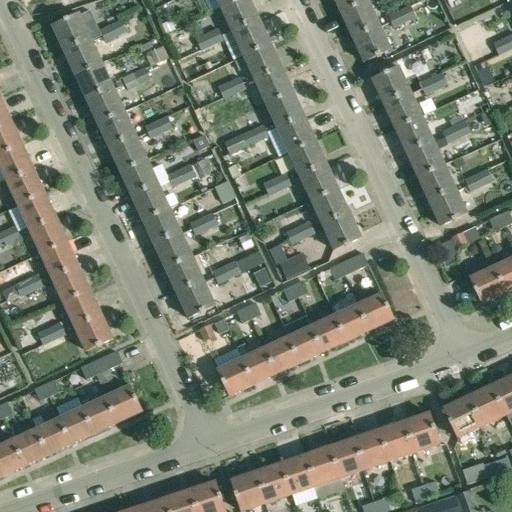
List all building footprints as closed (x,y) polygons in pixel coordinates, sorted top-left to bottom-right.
[(217,0),(222,9),(240,0),(217,0)] [(260,23),(249,0),(240,0),(222,9),(232,30),(242,26),(244,31),(260,23)] [(334,0),(342,14),(367,2),(366,0),(334,0)] [(342,14),(352,36),(367,29),(369,33),(380,28),(367,2),(342,14)] [(410,7),(399,12),(404,24),(415,19),(410,7)] [(393,29),(404,24),(399,12),(388,17),(393,29)] [(53,28),(64,50),(79,43),(81,48),(92,43),(79,16),(69,21),(68,20),(65,21),(65,23),(53,28)] [(122,21),(111,26),(116,38),(127,33),(122,21)] [(232,30),(244,57),(270,45),(260,23),(244,31),(242,26),(232,30)] [(116,38),(111,26),(100,32),(105,43),(116,38)] [(367,29),(352,36),(365,63),(375,58),(376,59),(381,57),(380,56),(390,51),(380,28),(369,33),(367,29)] [(218,29),(207,35),(212,46),(223,41),(218,29)] [(212,46),(207,35),(196,40),(201,51),(212,46)] [(499,57),(510,51),(505,40),(494,45),(499,57)] [(64,50),(76,77),(102,65),(92,43),(81,48),(79,43),(64,50)] [(282,71),(270,45),(244,57),(254,79),(265,74),(267,78),(282,71)] [(76,77),(86,99),(102,91),(104,96),(114,91),(102,65),(76,77)] [(401,101),(411,96),(399,69),(389,74),(389,73),(384,75),(384,76),(373,81),(383,104),(399,96),(401,101)] [(145,70),(134,75),(139,87),(150,81),(145,70)] [(254,79),(267,105),(293,93),(282,71),(267,78),(265,74),(254,79)] [(139,87),(134,75),(123,80),(128,92),(139,87)] [(441,75),(430,80),(436,91),(447,86),(441,75)] [(230,83),(235,94),(246,89),(241,77),(230,83)] [(436,91),(430,80),(419,85),(425,96),(436,91)] [(235,94),(230,83),(218,88),(223,100),(235,94)] [(102,91),(86,99),(98,125),(124,113),(114,91),(104,96),(102,91)] [(305,120),(293,93),(267,105),(277,127),(287,122),(290,127),(305,120)] [(383,104),(395,130),(421,118),(411,96),(401,101),(399,96),(383,104)] [(0,130),(12,125),(0,98),(0,130)] [(489,111),(484,100),(464,109),(469,120),(489,111)] [(98,125),(109,147),(124,140),(126,144),(137,140),(124,113),(98,125)] [(424,150),(434,145),(421,118),(395,130),(406,152),(421,145),(424,150)] [(167,119),(156,124),(162,135),(173,130),(167,119)] [(277,127),(289,154),(315,142),(305,120),(290,127),(287,122),(277,127)] [(453,128),(459,140),(470,135),(464,123),(453,128)] [(162,135),(156,124),(145,129),(151,140),(162,135)] [(0,157),(22,147),(12,125),(0,130),(0,157)] [(263,126),(252,131),(257,143),(269,138),(263,126)] [(459,140),(453,128),(442,133),(448,145),(459,140)] [(246,148),(257,143),(252,131),(241,137),(246,148)] [(240,135),(224,143),(230,156),(246,148),(241,137),(240,135)] [(147,161),(137,140),(126,144),(124,140),(109,147),(121,173),(147,161)] [(315,142),(289,154),(299,176),(310,171),(312,176),(328,168),(315,142)] [(406,152),(418,179),(444,166),(434,145),(424,150),(421,145),(406,152)] [(0,157),(0,166),(6,180),(16,176),(18,180),(34,173),(22,147),(0,157)] [(121,173),(131,195),(147,188),(149,193),(159,188),(152,172),(147,161),(121,173)] [(418,179),(429,201),(445,194),(448,199),(458,194),(444,166),(418,179)] [(190,167),(179,172),(184,183),(195,178),(190,167)] [(338,190),(328,168),(312,176),(310,171),(299,176),(312,202),(338,190)] [(168,177),(171,183),(173,188),(184,183),(179,172),(168,177)] [(19,206),(44,194),(34,173),(18,180),(16,176),(6,180),(19,206)] [(488,173),(477,178),(482,189),(493,184),(488,173)] [(286,175),(275,180),(281,191),(292,186),(286,175)] [(474,193),(482,189),(477,178),(466,184),(468,189),(471,195),(474,194),(474,193)] [(281,191),(275,180),(264,185),(269,196),(281,191)] [(147,188),(131,195),(144,222),(170,210),(159,188),(149,193),(147,188)] [(312,202),(322,224),(333,219),(335,224),(350,217),(338,190),(312,202)] [(19,206),(29,228),(39,224),(41,228),(57,221),(44,194),(19,206)] [(445,194),(429,201),(442,228),(455,222),(455,223),(459,221),(458,220),(468,216),(462,204),(458,194),(448,199),(445,194)] [(144,222),(154,244),(170,237),(172,241),(182,237),(170,210),(144,222)] [(506,212),(497,217),(502,228),(511,223),(506,212)] [(201,221),(207,233),(218,228),(213,216),(201,221)] [(361,239),(350,217),(335,224),(333,219),(322,224),(335,252),(345,247),(345,248),(349,246),(349,245),(361,239)] [(502,228),(497,217),(487,221),(492,232),(502,228)] [(41,255),(67,243),(57,221),(41,228),(39,224),(29,228),(41,255)] [(207,233),(201,221),(190,227),(195,238),(207,233)] [(308,223),(297,228),(303,239),(314,234),(308,223)] [(4,234),(10,245),(21,240),(16,228),(4,234)] [(303,239),(297,228),(286,233),(292,244),(303,239)] [(0,249),(10,245),(4,234),(0,235),(0,249)] [(460,234),(450,238),(456,249),(465,245),(460,234)] [(154,244),(166,271),(192,259),(182,237),(172,241),(170,237),(154,244)] [(41,255),(51,277),(61,272),(64,277),(79,269),(67,243),(41,255)] [(301,253),(278,264),(285,280),(309,270),(301,253)] [(345,262),(350,274),(366,266),(361,254),(345,262)] [(166,271),(177,293),(193,286),(195,290),(205,285),(192,259),(166,271)] [(511,290),(511,259),(494,268),(505,293),(511,290)] [(350,274),(345,262),(328,270),(333,281),(350,274)] [(235,265),(224,270),(230,282),(241,276),(235,265)] [(505,293),(494,268),(470,279),(475,289),(473,290),(476,294),(477,294),(482,304),(505,293)] [(64,303),(90,291),(79,269),(64,277),(61,272),(51,277),(64,303)] [(218,287),(230,282),(224,270),(213,275),(218,287)] [(265,270),(255,275),(261,287),(271,282),(265,270)] [(38,277),(27,282),(33,294),(44,288),(38,277)] [(21,299),(33,294),(27,282),(16,287),(21,299)] [(301,282),(291,287),(297,298),(306,294),(301,282)] [(215,307),(205,285),(195,290),(193,286),(177,293),(189,319),(201,314),(201,315),(205,313),(205,312),(215,307)] [(287,303),(297,298),(291,287),(282,292),(287,303)] [(64,303),(74,325),(84,321),(86,325),(102,318),(90,291),(64,303)] [(358,307),(370,332),(393,321),(388,309),(389,308),(387,305),(386,306),(381,296),(358,307)] [(254,304),(245,309),(250,320),(260,316),(254,304)] [(370,332),(358,307),(334,318),(346,342),(370,332)] [(240,325),(250,320),(245,309),(235,313),(240,325)] [(84,321),(74,325),(87,352),(97,348),(97,349),(101,347),(101,346),(112,340),(102,318),(86,325),(84,321)] [(346,342),(334,318),(311,328),(323,353),(346,342)] [(61,325),(50,330),(55,342),(66,336),(61,325)] [(213,337),(208,326),(198,331),(203,342),(213,337)] [(323,353),(311,328),(288,339),(300,364),(323,353)] [(44,347),(55,342),(50,330),(38,335),(44,347)] [(300,364),(288,339),(264,350),(276,375),(300,364)] [(276,375),(264,350),(241,361),(253,386),(276,375)] [(117,353),(99,361),(104,373),(122,365),(117,353)] [(104,373),(99,361),(81,369),(87,381),(104,373)] [(253,386),(241,361),(218,372),(222,381),(221,382),(223,386),(224,386),(229,397),(253,386)] [(505,417),(511,413),(511,377),(491,387),(505,417)] [(54,382),(44,386),(49,398),(59,393),(54,382)] [(49,398),(44,386),(34,391),(40,402),(49,398)] [(505,417),(491,387),(470,398),(478,414),(472,417),(478,430),(505,417)] [(106,399),(118,424),(142,413),(136,402),(138,401),(136,397),(135,398),(130,388),(106,399)] [(478,414),(470,398),(444,410),(450,422),(448,422),(450,426),(452,426),(458,439),(478,430),(472,417),(478,414)] [(118,424),(106,399),(83,409),(95,435),(118,424)] [(8,403),(0,406),(0,412),(3,419),(13,415),(8,403)] [(95,435),(83,409),(60,420),(71,446),(95,435)] [(429,415),(406,423),(412,440),(406,442),(411,455),(439,446),(434,432),(435,430),(434,427),(433,427),(429,415)] [(71,446),(60,420),(37,431),(48,456),(71,446)] [(389,463),(411,455),(406,442),(412,440),(406,423),(379,432),(389,463)] [(48,456),(37,431),(13,442),(25,467),(48,456)] [(357,459),(361,472),(389,463),(379,432),(357,440),(362,457),(357,459)] [(362,457),(357,440),(330,449),(340,479),(361,472),(357,459),(362,457)] [(0,448),(0,473),(2,478),(25,467),(13,442),(0,448)] [(340,479),(330,449),(307,456),(313,473),(308,475),(312,489),(340,479)] [(313,473),(307,456),(280,465),(290,496),(312,489),(308,475),(313,473)] [(499,469),(497,469),(498,475),(511,471),(507,459),(497,463),(499,469)] [(499,469),(497,463),(484,467),(488,479),(498,475),(497,469),(499,469)] [(290,496),(280,465),(258,473),(263,490),(258,492),(263,506),(290,496)] [(483,465),(473,469),(470,470),(474,483),(488,479),(484,467),(483,465)] [(263,490),(258,473),(231,482),(235,495),(234,495),(235,499),(236,499),(240,511),(243,511),(263,506),(258,492),(263,490)] [(435,483),(420,488),(424,500),(439,495),(435,483)] [(193,511),(224,511),(221,501),(222,500),(221,496),(220,496),(216,484),(193,492),(198,509),(193,511)] [(424,500),(420,488),(411,491),(415,502),(424,500)] [(193,492),(165,501),(169,511),(193,511),(198,509),(193,492)] [(455,499),(459,510),(459,511),(477,511),(470,493),(455,498),(455,499)] [(393,497),(381,501),(384,511),(387,511),(397,509),(393,497)] [(425,511),(453,511),(459,510),(455,499),(424,509),(425,511)] [(169,511),(165,501),(143,508),(144,511),(169,511)] [(384,511),(381,501),(369,505),(371,511),(384,511)]
